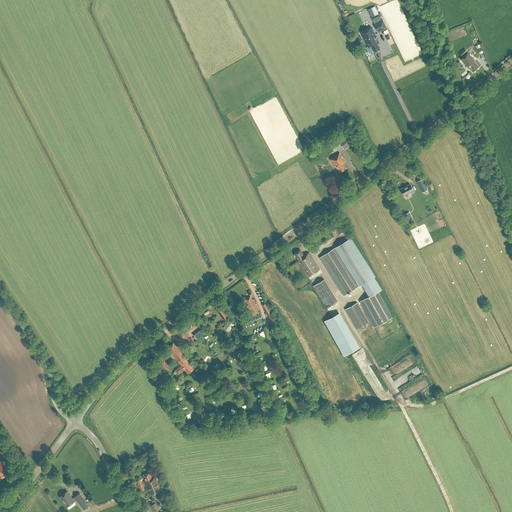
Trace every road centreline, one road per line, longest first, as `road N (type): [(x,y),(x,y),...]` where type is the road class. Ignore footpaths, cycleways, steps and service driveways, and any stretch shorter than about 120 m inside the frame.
road 1 (tertiary): [(75,422),(130,356),(511,60)]
road 2 (track): [(342,311),(403,403),(428,404),(511,367)]
road 3 (unclassified): [(75,422),(59,407),(48,366),(0,288)]
